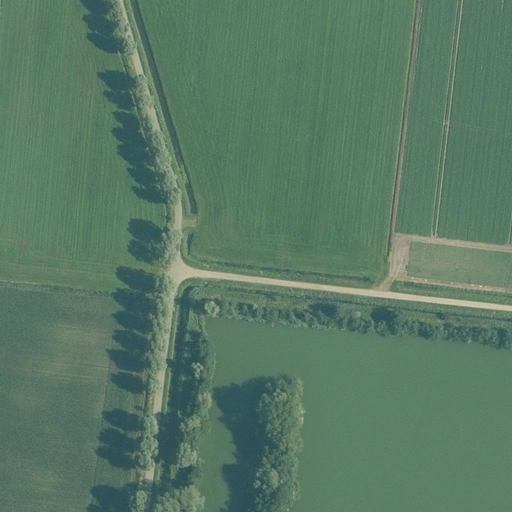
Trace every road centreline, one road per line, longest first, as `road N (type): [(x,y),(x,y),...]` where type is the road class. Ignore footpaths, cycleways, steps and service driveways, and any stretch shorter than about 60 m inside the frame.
road 1 (unclassified): [(144,511),(178,211),(118,0)]
road 2 (track): [(511,312),(172,272)]
